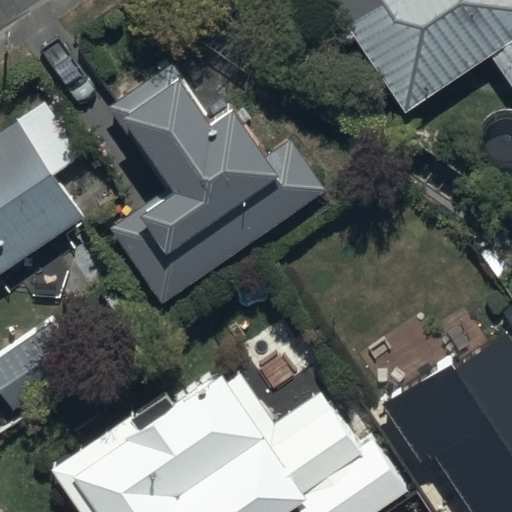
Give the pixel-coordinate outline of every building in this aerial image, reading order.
[(511,0),(335,0),(411,115),(511,48),(511,0)] [(171,193),(115,231),(169,308),(307,212),(198,56),(115,113),(171,193)] [(23,124),(0,138),(0,277),(87,220),(23,124)] [(49,324),(0,355),(0,387),(15,411),(78,369),(49,324)] [(511,511),(511,333),(393,411),(460,511),(511,511)] [(229,366),(56,483),(76,511),(391,511),(404,504),(330,395),(275,433),(229,366)]
